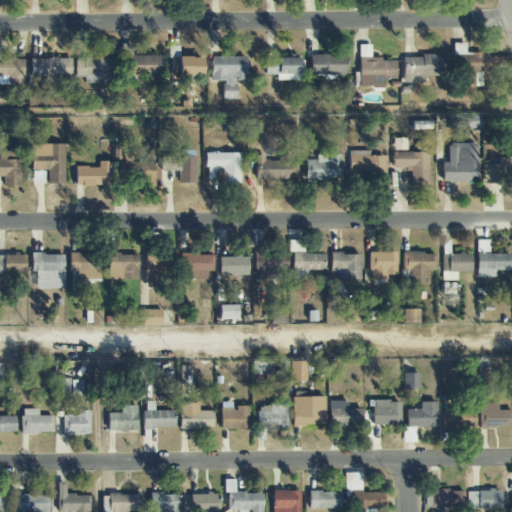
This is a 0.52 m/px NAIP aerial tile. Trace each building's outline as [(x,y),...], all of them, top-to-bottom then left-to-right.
[(370,45),(358,45),(357,87),(382,88),(382,80),(394,80),(394,60),(370,59),(370,45)] [(201,76),(201,57),(178,57),(178,46),(169,46),(170,77),(201,76)] [(480,72),(510,72),(510,56),(488,57),(488,54),(457,54),(457,87),(480,86),(480,72)] [(158,55),(120,55),(120,77),(159,76),(158,55)] [(346,55),(309,55),(310,75),(346,74),(346,55)] [(424,83),(424,76),(441,76),(440,55),(401,56),(402,83),(424,83)] [(244,57),(210,57),(210,82),(221,81),(222,100),(235,100),(235,80),(245,80),(244,57)] [(70,58),(30,59),(30,77),(71,77),(70,58)] [(84,84),(111,83),(111,58),(74,59),(75,77),(84,77),(84,84)] [(276,81),(302,80),(301,58),(264,59),(264,75),(276,75),(276,81)] [(0,85),(23,86),(23,59),(0,59),(0,85)] [(481,129),(481,115),(451,114),(451,128),(481,129)] [(406,138),(393,139),(393,151),(406,151),(406,138)] [(447,163),(442,163),(442,182),(477,181),(476,143),(447,144),(447,163)] [(63,144),(30,145),(30,171),(46,170),(46,184),(64,184),(63,144)] [(0,176),(2,177),(1,186),(18,187),(18,151),(0,151),(0,176)] [(369,151),(349,151),(348,177),(383,178),(384,156),(369,156),(369,151)] [(160,157),(160,171),(176,171),(176,184),(194,184),(194,152),(183,152),(183,157),(160,157)] [(428,183),(428,152),(393,152),(393,169),(410,169),(410,183),(428,183)] [(239,184),(239,153),(205,153),(205,179),(220,178),(220,184),(239,184)] [(277,156),(277,161),(265,161),(265,155),(255,156),(255,180),(291,179),(290,156),(277,156)] [(305,180),(340,180),(340,155),(316,155),(316,160),(305,160),(305,180)] [(511,183),(511,158),(497,159),(497,165),(483,165),(483,183),(511,183)] [(108,161),(97,162),(97,167),(74,167),(75,187),(109,186),(108,161)] [(109,177),(121,178),(121,162),(110,162),(109,177)] [(153,186),(152,162),(137,163),(138,187),(153,186)] [(43,171),(31,172),(31,184),(43,184),(43,171)] [(508,254),(487,254),(488,240),(476,240),(476,277),(494,277),(494,270),(508,271),(508,254)] [(323,254),(302,254),(302,241),(290,241),(289,280),(305,280),(306,270),(323,270),(323,254)] [(394,252),(368,253),(369,281),(385,280),(385,275),(395,275),(394,252)] [(427,285),(426,270),(434,270),(434,253),(401,253),(402,271),(407,271),(408,285),(427,285)] [(63,289),(63,254),(30,255),(30,273),(35,273),(35,289),(63,289)] [(99,280),(99,254),(68,254),(68,272),(72,272),(72,279),(99,280)] [(107,280),(136,281),(137,254),(107,254),(107,280)] [(144,280),(163,280),(163,255),(145,254),(144,280)] [(205,280),(205,270),(211,270),(211,255),(184,254),(184,279),(205,280)] [(253,278),(286,277),(285,254),(252,255),(253,278)] [(359,254),(329,254),(328,279),(358,280),(359,254)] [(469,254),(440,255),(441,280),(455,280),(455,273),(470,272),(469,254)] [(0,273),(25,273),(25,255),(0,255),(0,273)] [(217,258),(218,276),(246,276),(246,257),(217,258)] [(235,319),(235,305),(217,306),(217,320),(235,319)] [(269,325),(285,324),(285,306),(269,306),(269,325)] [(418,310),(402,309),(402,324),(417,325),(418,310)] [(160,310),(142,310),(141,325),(160,325),(160,310)] [(286,376),(287,362),(252,361),(252,375),(276,375),(275,376),(286,376)] [(304,361),(289,362),(289,381),(305,381),(304,361)] [(489,368),(477,368),(477,386),(489,386),(489,368)] [(418,374),(403,373),(403,390),(417,390),(418,374)] [(55,397),(81,397),(81,379),(55,380),(55,397)] [(323,397),(291,397),(292,426),(324,425),(323,397)] [(328,427),(361,426),(361,409),(347,409),(346,401),(328,401),(328,427)] [(399,401),(372,402),(372,425),(399,425),(399,401)] [(141,429),(174,428),(173,411),(153,411),(153,402),(144,402),(145,411),(141,411),(141,429)] [(406,409),(405,427),(435,428),(436,403),(419,402),(419,410),(406,409)] [(211,428),(211,411),(197,411),(197,403),(178,404),(179,429),(211,428)] [(246,406),(232,406),(232,403),(219,403),(220,429),(247,429),(246,406)] [(511,411),(497,411),(497,403),(481,404),(482,428),(511,428),(511,411)] [(136,431),(135,405),(119,406),(119,413),(106,413),(107,431),(136,431)] [(285,428),(285,405),(255,405),(256,429),(285,428)] [(443,429),(474,428),(473,406),(442,408),(443,429)] [(52,433),(52,416),(37,416),(37,409),(20,409),(20,434),(52,433)] [(89,411),(77,411),(77,414),(55,414),(55,431),(62,431),(62,440),(72,440),(72,434),(88,434),(89,411)] [(15,416),(0,416),(0,433),(15,433),(15,416)] [(402,443),(415,442),(414,427),(402,428),(402,443)] [(360,473),(344,473),(343,503),(351,503),(351,508),(381,509),(382,493),(360,492),(360,473)] [(223,480),(223,511),(226,511),(233,511),(232,511),(261,511),(260,492),(234,493),(233,480),(223,480)] [(87,511),(88,495),(64,495),(64,482),(56,483),(56,511),(87,511)] [(424,509),(462,508),(462,490),(424,490),(424,509)] [(500,508),(499,490),(466,491),(466,509),(500,508)] [(298,511),(298,491),(271,491),(271,511),(298,511)] [(339,492),(308,492),(307,509),(339,509),(339,492)] [(178,511),(179,495),(149,494),(149,511),(178,511)] [(189,495),(189,511),(218,511),(218,494),(189,495)] [(47,511),(48,496),(16,495),(15,511),(47,511)] [(139,495),(100,495),(100,511),(124,511),(125,511),(139,511),(139,495)]
